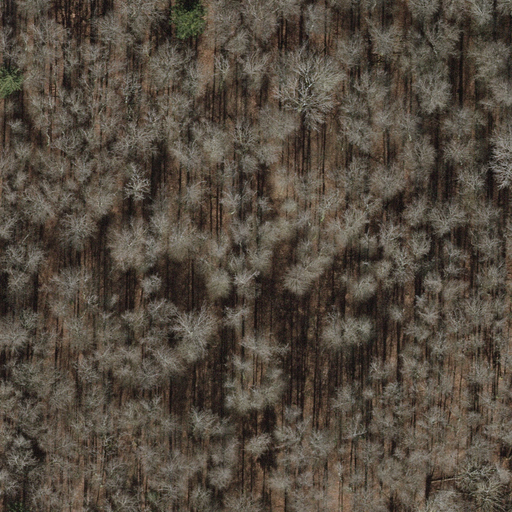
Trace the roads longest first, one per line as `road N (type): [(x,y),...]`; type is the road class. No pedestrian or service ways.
road 1 (track): [(511,294),(0,7)]
road 2 (track): [(136,511),(74,350),(0,209)]
